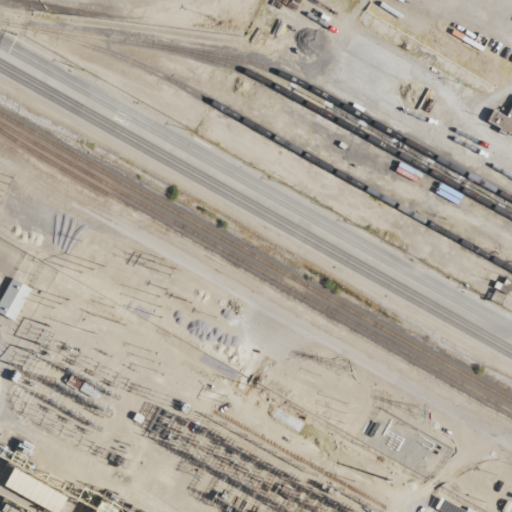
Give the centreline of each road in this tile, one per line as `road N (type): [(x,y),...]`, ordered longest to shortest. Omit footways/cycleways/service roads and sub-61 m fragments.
road 1 (primary): [(0,53),(511,341)]
road 2 (residential): [(511,445),(0,160)]
